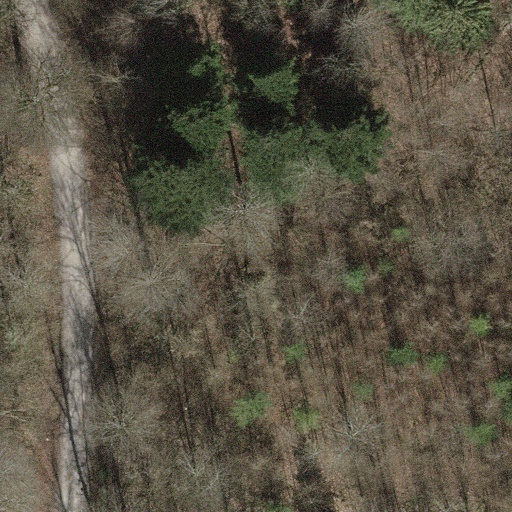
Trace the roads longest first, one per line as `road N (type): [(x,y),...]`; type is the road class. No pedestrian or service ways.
road 1 (track): [(38,0),(63,82),(80,188),(82,345),(71,511)]
road 2 (track): [(511,475),(431,492),(359,489),(296,469),(224,425),(82,286)]
